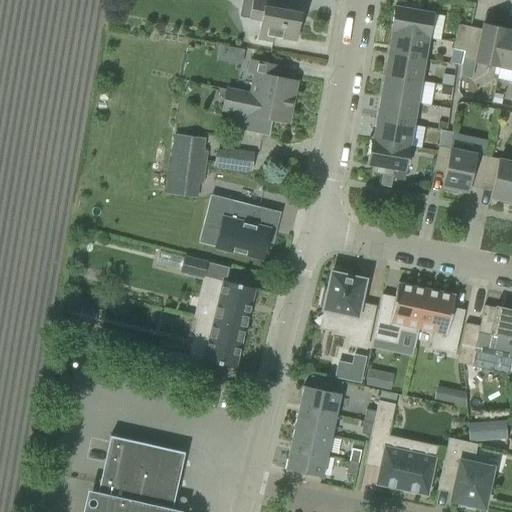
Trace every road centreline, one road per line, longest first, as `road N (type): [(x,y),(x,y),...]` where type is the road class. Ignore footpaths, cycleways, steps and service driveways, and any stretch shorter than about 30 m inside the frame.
road 1 (residential): [(249,483),(310,229)]
road 2 (residential): [(310,229),(360,0)]
road 3 (unknown): [(98,511),(108,462),(139,427),(172,425),(258,445)]
road 4 (residential): [(310,229),(511,272)]
road 5 (residential): [(249,483),(374,511)]
